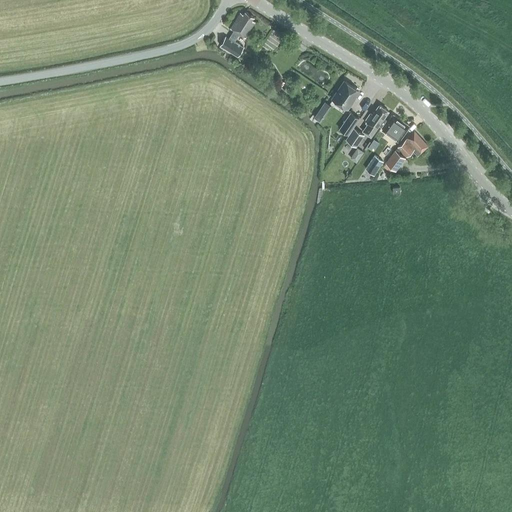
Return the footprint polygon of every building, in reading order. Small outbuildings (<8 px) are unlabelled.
[(238,34),(244,38),(254,22),(251,20),(253,17),(244,12),(243,15),(239,13),(230,29),(233,30),(228,38),(225,36),(220,44),(237,55),(242,47),(234,41),(238,34)] [(265,44),(277,51),(287,34),(276,27),(265,44)] [(352,102),(350,101),(358,90),(344,81),(332,99),(347,110),(352,102)] [(322,120),(332,105),(325,100),(315,115),(322,120)] [(370,137),(375,130),(388,111),(379,105),(372,115),(370,113),(364,122),(367,124),(362,131),(370,137)] [(359,118),(350,112),(338,128),(347,135),(359,118)] [(393,115),(387,123),(384,126),(400,137),(403,134),(409,126),(393,115)] [(364,135),(353,127),(345,139),(356,146),(364,135)] [(416,155),(427,145),(414,130),(396,146),(405,156),(412,151),(416,155)] [(373,139),(368,146),(374,150),(378,143),(373,139)] [(356,162),(363,152),(357,147),(350,158),(356,162)] [(386,161),(396,169),(405,158),(394,150),(386,161)] [(365,168),(374,174),(383,161),(374,155),(365,168)]
